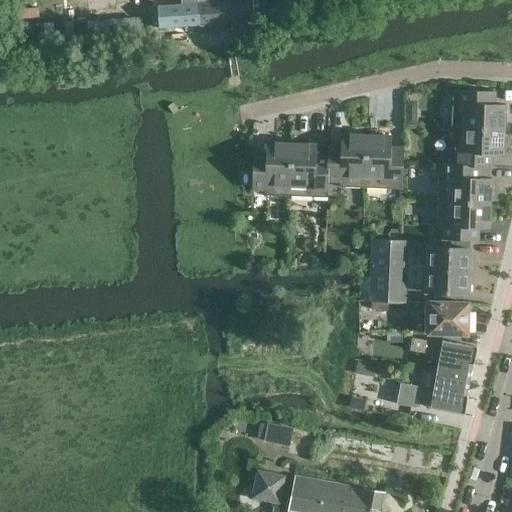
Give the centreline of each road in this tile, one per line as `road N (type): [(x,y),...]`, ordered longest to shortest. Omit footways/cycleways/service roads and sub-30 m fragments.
road 1 (residential): [(252,112),(441,68),(511,71)]
road 2 (track): [(345,0),(306,7),(246,37),(203,43),(170,35),(125,0)]
road 3 (residential): [(476,511),(511,385)]
